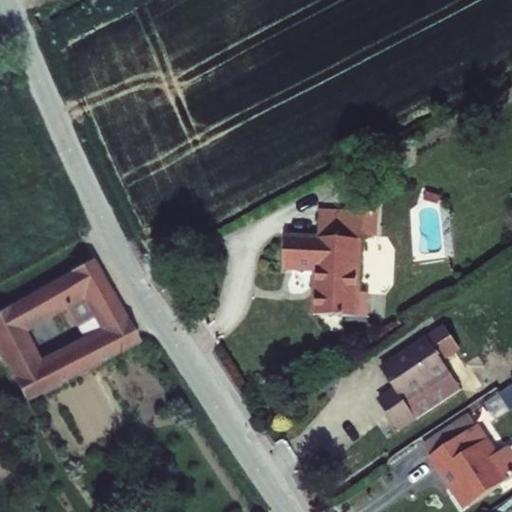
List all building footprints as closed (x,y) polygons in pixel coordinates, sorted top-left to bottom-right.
[(381,211),(319,208),(318,237),(285,236),(284,268),(316,269),(314,314),(368,315),(368,291),(359,291),(361,238),(368,238),(368,233),(380,233),(381,211)] [(116,299),(92,260),(0,311),(0,353),(6,364),(32,348),(20,328),(78,294),(90,314),(116,299)] [(116,299),(90,314),(99,328),(125,313),(116,299)] [(125,313),(99,328),(41,363),(16,379),(31,404),(141,338),(125,313)] [(462,349),(445,324),(384,364),(398,386),(381,397),(401,426),(462,386),(445,360),(462,349)] [(32,348),(6,364),(16,379),(41,363),(32,348)] [(511,384),(486,401),(496,416),(511,406),(511,384)] [(500,452),(480,422),(433,453),(453,484),(457,481),(471,504),(511,477),(511,447),(510,445),(500,452)]
